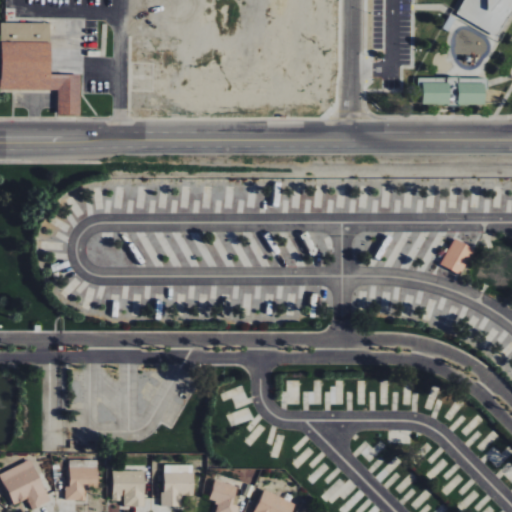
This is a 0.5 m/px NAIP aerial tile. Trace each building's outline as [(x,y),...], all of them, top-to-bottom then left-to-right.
[(511,0),(485,0),(494,19),(490,19),(486,32),(494,35),(511,14),(511,0)] [(58,90),(58,116),(81,116),(81,75),(50,75),(50,23),(1,23),(1,90),(58,90)] [(421,78),(421,104),(485,105),(486,78),(421,78)] [(475,249),(455,238),(440,265),(460,276),(475,249)] [(0,473),(13,505),(27,499),(32,510),(49,503),(32,460),(0,473)] [(86,501),(86,488),(98,489),(98,461),(69,460),(69,487),(65,487),(65,500),(86,501)] [(179,507),(180,494),(194,495),(194,466),(164,465),(162,506),(179,507)] [(145,471),(113,470),(112,501),(123,501),(123,507),(144,507),(145,471)] [(216,480),(209,500),(219,503),(215,511),(237,511),(240,504),(238,503),(243,489),(216,480)] [(253,511),(292,511),(296,504),(265,489),(253,511)]
